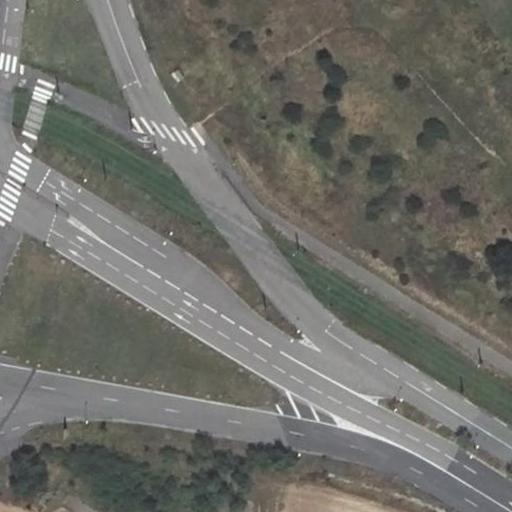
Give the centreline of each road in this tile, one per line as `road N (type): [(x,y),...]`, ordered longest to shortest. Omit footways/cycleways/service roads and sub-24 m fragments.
road 1 (tertiary): [(511,501),(437,448),(298,377),(65,217),(0,186)]
road 2 (tertiary): [(91,397),(406,462),(504,511)]
